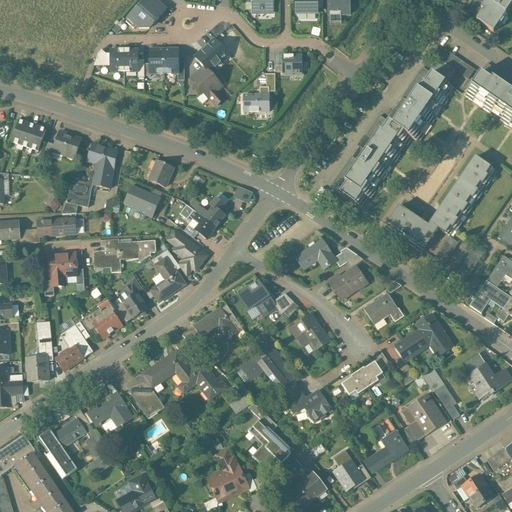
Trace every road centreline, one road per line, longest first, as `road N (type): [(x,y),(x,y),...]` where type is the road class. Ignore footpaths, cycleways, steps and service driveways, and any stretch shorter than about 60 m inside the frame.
road 1 (residential): [(233,252),(191,303),(0,432)]
road 2 (tertiary): [(275,192),(178,148),(0,91)]
road 3 (tertiary): [(511,351),(275,192)]
road 4 (residential): [(233,252),(329,308),(364,354),(325,380)]
road 5 (residential): [(275,192),(356,78)]
